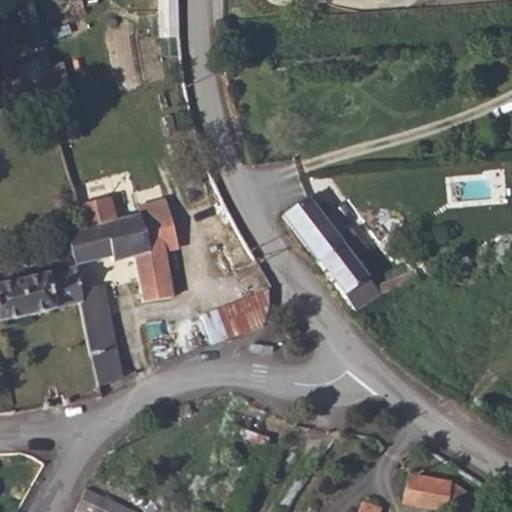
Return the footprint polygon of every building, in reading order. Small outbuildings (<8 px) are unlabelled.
[(180,52),(178,22),(164,22),(165,52),(180,52)] [(99,387),(122,378),(97,259),(111,256),(113,261),(132,257),(142,303),(171,297),(153,209),(134,213),(135,218),(113,222),(108,198),(77,205),(83,229),(65,234),(72,269),(79,303),(92,371),(95,370),(99,387)] [(305,198),(282,216),(352,312),(377,295),(417,280),(413,272),(373,287),(351,260),(365,250),(349,229),(336,240),(305,198)] [(175,297),(157,208),(153,209),(169,288),(171,297),(175,297)] [(0,322),(43,312),(79,303),(72,269),(47,276),(25,282),(0,286),(0,322)] [(218,310),(228,339),(263,327),(269,310),(269,302),(268,292),(218,310)] [(264,483),(244,472),(224,511),(249,511),(252,508),(250,507),(264,483)] [(451,483),(408,474),(402,503),(445,511),(451,483)] [(451,483),(445,511),(446,511),(495,511),(496,511),(451,483)] [(127,511),(128,511),(85,490),(75,510),(77,511),(127,511)] [(380,511),(382,508),(365,502),(361,511),(380,511)]
